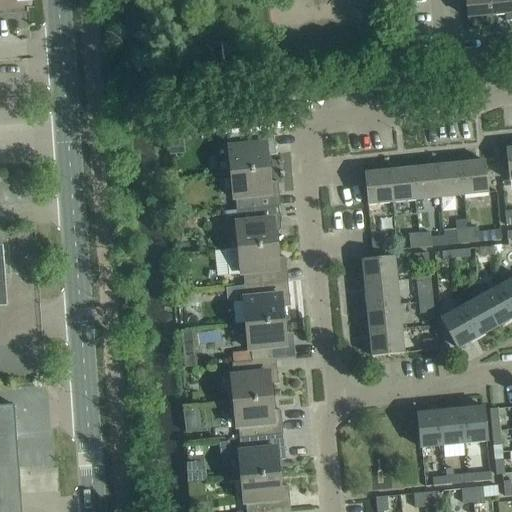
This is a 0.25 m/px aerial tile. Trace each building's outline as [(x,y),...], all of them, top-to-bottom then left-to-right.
[(493,16),(491,0),(466,0),(468,18),(481,17),(482,24),(494,23),(493,16)] [(511,0),(491,0),(493,16),(505,15),(506,22),(511,21),(511,0)] [(232,173),(267,169),(266,157),(275,156),(273,130),(229,135),(230,147),(229,147),(231,167),(232,173)] [(461,164),(464,196),(488,193),(485,161),(461,164)] [(461,164),(437,166),(440,198),(464,196),(461,164)] [(440,198),(437,166),(413,169),(416,201),(440,198)] [(269,183),(267,169),(232,173),(234,198),(236,198),(237,211),(280,206),(278,182),(269,183)] [(413,169),(388,171),(392,203),(416,201),(413,169)] [(392,203),(388,171),(364,174),(367,206),(392,203)] [(280,206),(237,211),(238,223),(237,223),(239,248),(275,245),(274,232),(283,231),(280,206)] [(188,217),(183,220),(183,226),(188,229),(193,225),(193,220),(188,217)] [(469,245),(468,230),(467,230),(466,222),(456,223),(457,232),(443,233),(444,238),(444,247),(469,245)] [(478,229),(468,230),(469,245),(501,242),(500,231),(478,233),(478,229)] [(430,235),(419,236),(421,250),(444,247),(444,238),(430,239),(430,235)] [(421,250),(419,236),(409,237),(410,251),(421,250)] [(382,238),(371,239),(372,253),(383,252),(382,238)] [(275,245),(239,248),(226,250),(229,275),(243,274),(244,287),(288,282),(285,258),(276,259),(275,245)] [(494,255),(493,247),(479,248),(480,256),(494,255)] [(457,251),(458,259),(470,258),(469,250),(457,251)] [(458,259),(457,251),(441,253),(442,261),(458,259)] [(429,265),(428,254),(414,255),(414,266),(429,265)] [(365,286),(397,283),(394,257),(362,260),(365,286)] [(511,278),(497,287),(511,312),(511,278)] [(288,282),(244,287),(246,297),(244,297),(247,324),(282,320),(281,308),(290,307),(288,282)] [(399,306),(397,283),(365,286),(367,309),(399,306)] [(511,312),(497,287),(479,297),(496,328),(511,319),(511,312)] [(418,304),(433,303),(432,292),(417,293),(418,304)] [(496,328),(479,297),(460,307),(477,339),(496,328)] [(434,313),(433,303),(418,304),(419,314),(434,313)] [(401,330),(399,306),(367,309),(369,333),(401,330)] [(477,339),(460,307),(441,318),(458,349),(477,339)] [(250,349),(250,352),(232,354),(233,363),(251,361),(252,363),(295,358),(293,333),(284,334),(282,320),(247,324),(249,349),(250,349)] [(404,354),(401,330),(369,333),(372,357),(404,354)] [(424,352),(438,350),(437,339),(423,341),(424,352)] [(251,361),(233,363),(234,376),(232,376),(235,402),(270,399),(269,385),(278,384),(277,372),(253,374),(252,363),(251,361)] [(270,399),(235,402),(238,429),(239,429),(240,440),(283,435),(281,411),(272,412),(270,399)] [(0,511),(21,511),(14,405),(0,406),(0,511)] [(483,406),(460,409),(464,444),(487,442),(483,406)] [(460,409),(438,411),(442,446),(464,444),(460,409)] [(493,435),(501,434),(498,410),(490,410),(493,435)] [(442,446),(438,411),(417,413),(421,449),(442,446)] [(502,454),(501,434),(493,435),(494,455),(502,454)] [(283,435),(240,440),(241,452),(239,452),(242,478),(278,474),(276,461),(286,460),(283,435)] [(218,443),(220,455),(231,454),(229,442),(218,443)] [(504,476),(502,454),(494,455),(496,476),(504,476)] [(491,481),(490,473),(475,474),(476,483),(491,481)] [(279,487),(278,474),(242,478),(245,504),(246,504),(246,511),(277,511),(291,511),(288,486),(279,487)] [(445,477),(446,485),(461,484),(461,476),(445,477)] [(506,496),(504,476),(496,476),(498,496),(506,496)] [(446,485),(445,477),(432,478),(433,486),(446,485)] [(472,489),(474,504),(484,503),(483,488),(472,489)] [(474,504),(472,489),(461,490),(462,505),(474,504)] [(425,493),(427,509),(436,508),(435,492),(425,493)] [(427,509),(425,493),(414,494),(415,510),(427,509)] [(376,498),(376,511),(379,511),(388,511),(387,497),(376,498)]
